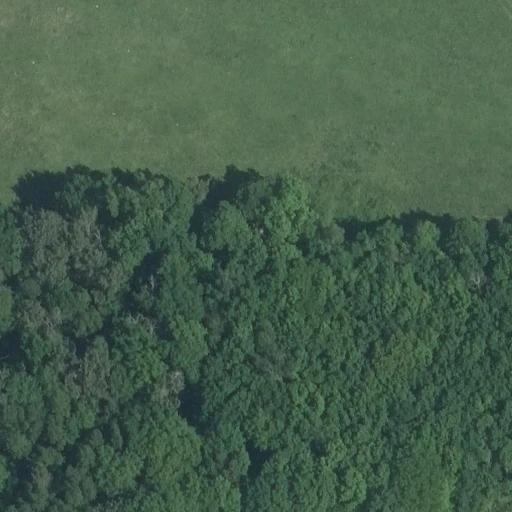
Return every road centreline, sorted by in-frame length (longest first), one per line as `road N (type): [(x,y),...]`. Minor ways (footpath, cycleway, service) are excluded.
road 1 (unclassified): [(511,243),(0,237)]
road 2 (track): [(178,240),(189,323),(185,511)]
